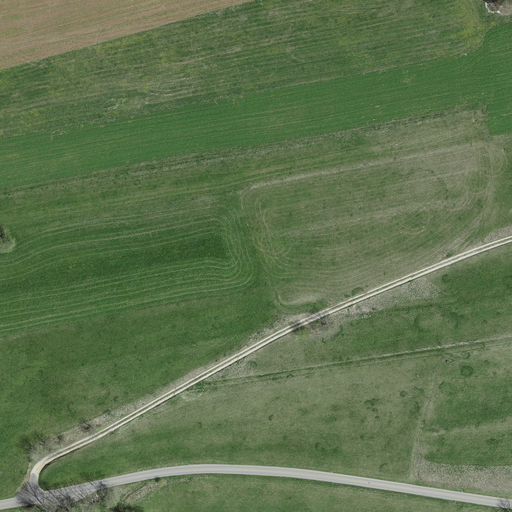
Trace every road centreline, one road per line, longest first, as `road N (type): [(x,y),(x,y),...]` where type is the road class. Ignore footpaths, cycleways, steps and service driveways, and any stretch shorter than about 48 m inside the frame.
road 1 (track): [(511,242),(447,262),(282,339),(44,465),(29,501)]
road 2 (unclassified): [(0,507),(194,468),(297,473),(511,504)]
